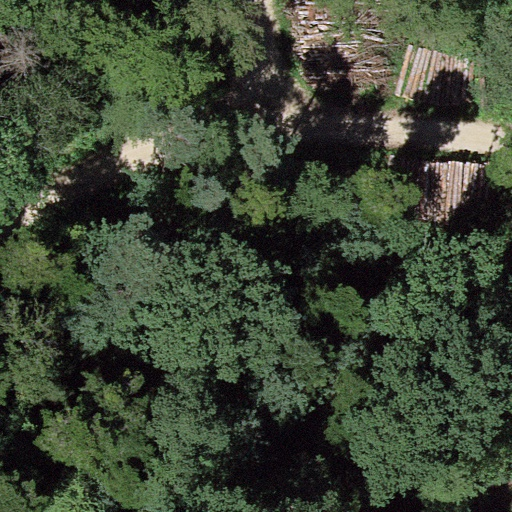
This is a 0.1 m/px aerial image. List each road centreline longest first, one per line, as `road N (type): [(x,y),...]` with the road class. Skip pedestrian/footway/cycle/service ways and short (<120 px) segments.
road 1 (track): [(255,0),(262,113),(511,147)]
road 2 (track): [(0,234),(141,161),(262,113)]
